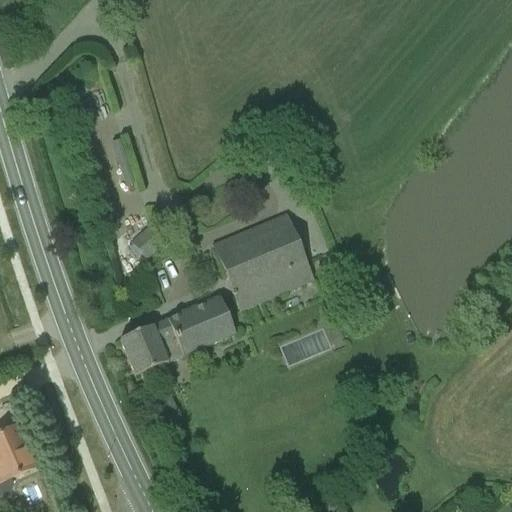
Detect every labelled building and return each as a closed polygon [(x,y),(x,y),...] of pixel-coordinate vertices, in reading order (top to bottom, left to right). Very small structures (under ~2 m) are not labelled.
[(110,91),(112,104),(126,102),(124,89),(110,91)] [(243,314),(314,285),(288,222),(217,250),(243,314)] [(170,258),(192,238),(183,229),(161,250),(170,258)] [(135,376),(181,356),(166,320),(119,339),(135,376)] [(345,333),(324,336),(327,355),(348,352),(345,333)] [(0,481),(36,469),(19,422),(0,429),(0,481)]
